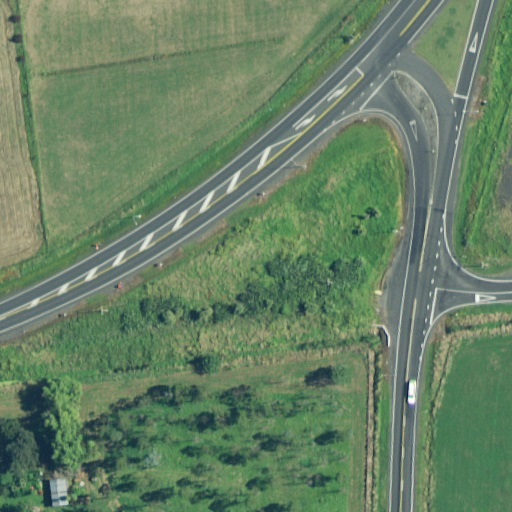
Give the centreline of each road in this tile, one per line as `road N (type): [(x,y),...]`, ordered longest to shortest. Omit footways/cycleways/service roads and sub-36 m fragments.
road 1 (primary): [(0,318),(195,214),(357,71)]
road 2 (secondary): [(401,511),(419,285)]
road 3 (secondary): [(426,232),(416,136),(396,105),(357,71)]
road 4 (primary): [(488,0),(452,134)]
